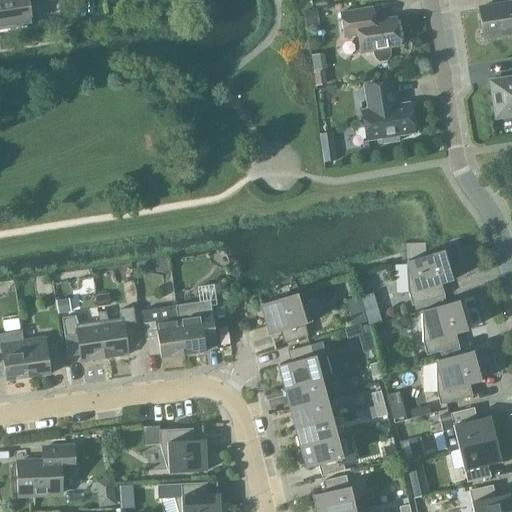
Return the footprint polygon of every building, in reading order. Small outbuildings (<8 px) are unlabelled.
[(28,5),(54,1),(53,0),(0,0),(0,30),(32,26),(28,5)] [(511,0),(510,0),(511,4),(479,9),(484,40),(511,35),(511,0)] [(366,9),(340,13),(344,39),(358,37),(360,53),(374,51),(374,56),(376,59),(379,62),(387,60),(389,57),(390,53),(389,49),(400,47),(396,18),(368,23),(366,9)] [(511,79),(491,82),(496,118),(511,115),(511,79)] [(414,134),(409,104),(393,106),(392,98),(393,98),(391,82),(364,87),(368,110),(362,111),(366,141),(383,139),(383,144),(398,141),(398,136),(414,134)] [(408,265),(407,265),(408,293),(412,306),(444,297),(441,285),(451,282),(442,252),(407,261),(408,265)] [(354,316),(325,322),(329,340),(352,335),(349,321),(385,313),(381,296),(394,293),(390,276),(401,274),(397,260),(358,269),(362,287),(349,290),(354,316)] [(295,295),(261,306),(270,336),(280,333),(284,344),(308,337),(304,325),(312,323),(297,297),(296,297),(295,295)] [(210,301),(176,306),(183,356),(205,353),(204,344),(216,342),(210,301)] [(423,314),(421,314),(423,343),(426,356),(459,347),(455,335),(466,332),(457,302),(422,312),(423,314)] [(183,356),(176,306),(142,311),(148,352),(159,351),(161,359),(183,356)] [(99,322),(104,359),(128,356),(127,349),(139,347),(133,308),(120,310),(120,319),(108,321),(106,312),(98,313),(99,322)] [(104,359),(99,322),(78,325),(75,317),(62,319),(68,357),(80,356),(81,363),(104,359)] [(364,323),(371,339),(383,334),(376,318),(364,323)] [(28,378),(22,341),(21,331),(0,333),(0,373),(5,373),(6,382),(28,378)] [(22,341),(28,378),(50,375),(49,367),(61,365),(57,343),(45,344),(45,338),(22,341)] [(285,388),(319,379),(333,375),(324,342),(287,352),(290,363),(279,366),(285,388)] [(437,363),(436,364),(436,392),(440,405),(472,397),(469,385),(479,383),(471,352),(436,361),(437,363)] [(373,378),(376,377),(381,376),(382,375),(379,363),(369,366),(373,378)] [(290,408),(325,398),(319,379),(285,388),(290,408)] [(371,394),(374,406),(384,404),(380,392),(371,394)] [(405,417),(399,393),(386,396),(393,420),(405,417)] [(295,428),(330,418),(325,398),(290,408),(295,428)] [(387,416),(384,404),(374,406),(377,418),(387,416)] [(459,449),(494,440),(488,417),(476,420),(474,409),(439,417),(447,452),(459,449)] [(301,447),(335,438),(330,418),(295,428),(301,447)] [(192,429),(159,431),(160,445),(168,472),(169,472),(169,474),(205,472),(204,449),(194,450),(192,429)] [(335,438),(301,447),(306,469),(318,466),(321,477),(344,471),(335,438)] [(488,466),(499,463),(494,440),(459,449),(467,484),(490,478),(488,466)] [(43,462),(17,463),(18,496),(62,494),(60,469),(74,469),(73,448),(43,449),(43,462)] [(100,474),(103,495),(128,492),(127,483),(128,483),(126,471),(100,474)] [(316,511),(343,511),(353,510),(346,476),(322,482),(325,493),(313,496),(316,511)] [(207,483),(181,485),(159,486),(159,498),(174,497),(177,511),(218,511),(218,503),(208,504),(207,483)] [(473,511),(510,511),(507,495),(495,498),(492,486),(469,491),(473,511)]
